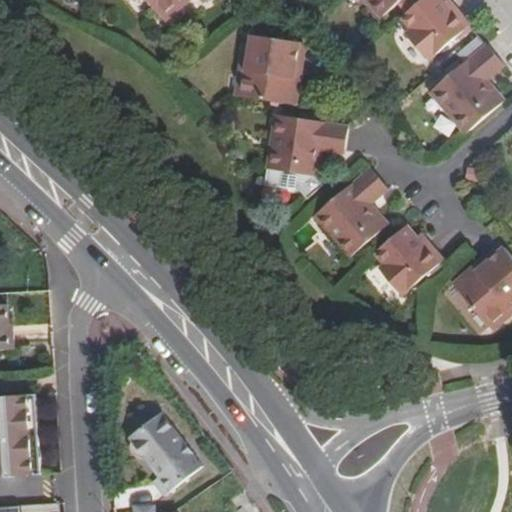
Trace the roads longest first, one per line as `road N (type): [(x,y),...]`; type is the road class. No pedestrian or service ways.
road 1 (residential): [(110,271),(229,404),(297,504)]
road 2 (residential): [(194,314),(100,209),(0,119)]
road 3 (residential): [(98,288),(78,324),(88,511)]
road 4 (residential): [(0,165),(110,271)]
road 5 (residential): [(391,420),(349,422),(268,405)]
